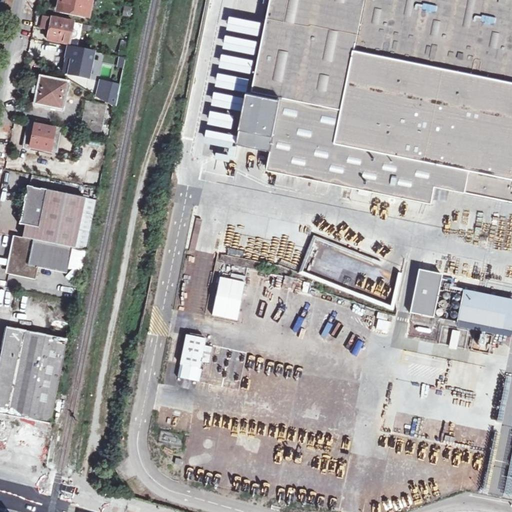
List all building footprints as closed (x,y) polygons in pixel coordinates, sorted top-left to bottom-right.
[(90,18),(93,0),(60,0),(60,1),(58,12),(90,18)] [(511,0),(272,0),(254,90),(249,89),(238,142),(273,149),(269,169),(434,202),(437,186),(511,200),(511,0)] [(69,44),(70,35),(73,36),(74,32),(71,31),(73,22),(37,15),(36,21),(35,27),(47,30),(46,38),(48,38),(48,40),(69,44)] [(116,36),(117,31),(101,28),(100,33),(116,36)] [(69,47),(67,57),(72,58),(69,75),(89,79),(92,69),(97,70),(98,63),(93,62),(95,52),(69,47)] [(127,58),(102,53),(97,81),(107,83),(104,97),(117,106),(127,58)] [(72,58),(67,57),(64,73),(69,75),(72,58)] [(64,110),(70,82),(41,76),(35,105),(64,110)] [(82,132),(102,136),(107,105),(87,101),(82,132)] [(20,145),(24,126),(15,124),(11,143),(20,145)] [(36,126),(34,134),(32,148),(51,152),(52,146),(55,146),(57,136),(54,136),(56,129),(36,126)] [(27,226),(24,239),(71,248),(88,252),(98,201),(28,187),(24,206),(21,225),(27,226)] [(66,273),(71,248),(24,239),(15,237),(11,255),(7,274),(37,280),(40,268),(66,273)] [(372,258),(320,241),(314,259),(304,256),(298,274),(322,282),(327,266),(329,267),(333,253),(359,262),(356,272),(358,273),(359,269),(367,272),(372,258)] [(444,273),(421,269),(412,311),(435,316),(444,273)] [(188,293),(207,297),(212,274),(194,270),(188,293)] [(248,276),(233,273),(232,278),(247,281),(248,276)] [(239,319),(247,281),(232,278),(221,276),(214,314),(239,319)] [(73,298),(74,290),(61,288),(60,296),(73,298)] [(511,331),(511,300),(466,291),(460,321),(511,331)] [(378,319),(376,329),(388,332),(390,322),(378,319)] [(3,357),(0,370),(0,386),(57,398),(68,340),(8,328),(3,357)] [(455,346),(458,330),(451,329),(448,345),(455,346)] [(207,345),(208,338),(188,334),(183,364),(202,368),(203,361),(210,362),(214,347),(207,345)] [(182,365),(180,377),(201,381),(204,369),(182,365)] [(0,413),(51,425),(57,398),(0,386),(0,413)]
